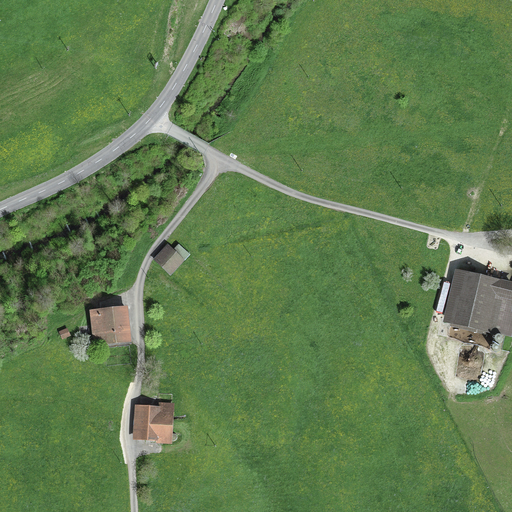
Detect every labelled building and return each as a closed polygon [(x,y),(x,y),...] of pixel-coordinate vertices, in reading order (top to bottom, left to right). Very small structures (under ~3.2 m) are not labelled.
[(178,247),(173,252),(167,247),(154,261),(169,275),(188,255),(178,247)] [(511,318),(511,313),(508,313),(509,299),(511,286),(463,275),(451,323),(508,337),(511,318)] [(90,313),(93,346),(128,342),(124,309),(90,313)] [(69,336),(66,330),(59,333),(61,339),(69,336)] [(501,337),(499,336),(498,335),(496,336),(495,337),(494,338),(493,340),(494,341),(495,343),(496,344),(498,344),(499,344),(501,343),(502,341),(502,340),(502,338),(501,337)] [(500,349),(499,347),(498,346),(497,345),(495,345),(493,345),(492,346),(491,348),(491,349),(491,351),(492,352),(494,353),(496,353),(497,353),(499,352),(499,350),(500,349)] [(137,440),(169,442),(170,409),(139,407),(137,440)]
